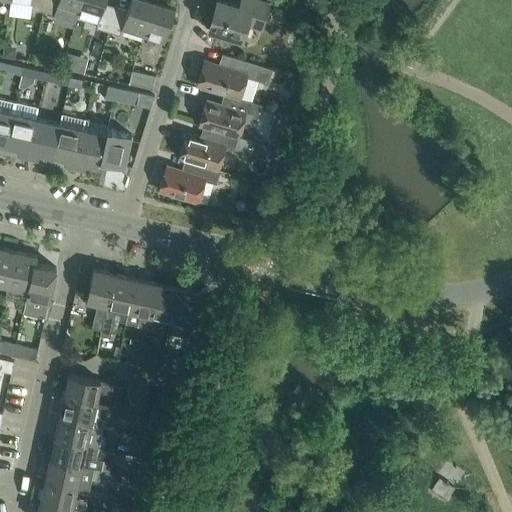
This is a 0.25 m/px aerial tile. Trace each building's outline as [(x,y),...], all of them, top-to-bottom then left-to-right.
[(43,10),(45,0),(11,0),(11,7),(31,10),(43,10)] [(76,20),(77,14),(81,0),(45,0),(43,10),(76,20)] [(108,30),(116,5),(105,2),(105,0),(81,0),(77,14),(99,21),(97,27),(108,30)] [(143,35),(154,0),(152,0),(130,0),(128,9),(116,5),(108,30),(121,34),(122,28),(143,35)] [(175,7),(154,0),(143,35),(165,41),(175,7)] [(219,0),(217,0),(209,29),(242,39),(247,23),(261,27),(269,2),(261,0),(242,0),(240,7),(219,0)] [(5,46),(4,55),(13,57),(13,51),(10,47),(5,46)] [(197,85),(230,95),(241,98),(241,97),(247,76),(269,83),(273,69),(233,56),(229,67),(205,59),(197,85)] [(11,62),(9,71),(22,74),(24,65),(11,62)] [(24,65),(22,74),(34,77),(36,68),(24,65)] [(132,69),(130,82),(153,88),(156,75),(132,69)] [(58,73),(56,81),(68,84),(70,75),(58,73)] [(81,87),(83,78),(70,75),(68,84),(81,87)] [(114,98),(117,86),(109,84),(106,96),(114,98)] [(136,103),(139,91),(117,86),(114,98),(136,103)] [(262,104),(241,97),(241,98),(230,95),(227,105),(208,99),(200,124),(209,127),(210,126),(238,136),(238,135),(242,123),(247,125),(249,125),(252,123),(257,119),(262,104)] [(0,142),(5,144),(14,103),(0,100),(0,142)] [(37,109),(14,103),(5,144),(18,147),(17,152),(28,155),(36,117),(37,109)] [(75,165),(84,119),(61,114),(59,122),(52,155),(65,158),(64,162),(75,165)] [(52,155),(59,122),(36,117),(28,155),(38,157),(39,152),(52,155)] [(99,165),(108,128),(108,125),(84,119),(75,165),(85,167),(86,162),(99,165)] [(251,151),(255,140),(238,135),(238,136),(210,126),(209,127),(206,138),(187,132),(179,157),(190,161),(190,159),(218,169),(218,168),(219,168),(225,147),(245,153),(247,152),(251,151)] [(132,134),(108,128),(99,165),(110,168),(111,162),(124,166),(132,134)] [(221,169),(219,168),(218,168),(218,169),(190,159),(190,161),(187,171),(167,165),(159,190),(198,202),(205,179),(216,183),(221,169)] [(0,282),(7,284),(15,249),(0,246),(0,282)] [(34,261),(35,261),(37,254),(15,249),(7,284),(27,288),(28,289),(34,261)] [(49,300),(53,279),(56,266),(35,261),(34,261),(28,289),(27,288),(25,295),(49,300)] [(102,330),(114,272),(93,267),(86,299),(97,302),(91,327),(101,330),(102,330)] [(128,309),(136,277),(114,272),(102,330),(101,330),(100,334),(110,336),(117,306),(128,309)] [(147,326),(157,282),(136,277),(128,309),(126,321),(137,324),(147,326)] [(170,319),(178,287),(157,282),(147,326),(156,328),(159,316),(170,319)] [(203,326),(206,310),(196,308),(199,292),(178,287),(170,319),(168,331),(189,336),(192,323),(203,326)] [(35,359),(38,348),(28,346),(26,356),(35,359)] [(125,361),(125,362),(137,365),(138,363),(139,359),(126,356),(125,361)] [(0,357),(0,376),(1,377),(2,369),(12,371),(14,360),(4,358),(0,357)] [(111,393),(113,382),(69,372),(64,394),(96,401),(98,390),(111,393)] [(172,396),(157,392),(152,414),(167,417),(172,396)] [(108,404),(96,401),(64,394),(59,415),(103,425),(108,404)] [(167,417),(152,414),(150,423),(164,426),(167,417)] [(98,446),(103,425),(59,415),(55,436),(98,446)] [(96,457),(98,446),(55,436),(50,457),(94,467),(102,469),(104,459),(96,457)] [(91,477),(94,467),(50,457),(45,478),(77,485),(79,474),(91,477)] [(74,497),(77,485),(45,478),(40,499),(84,509),(87,499),(74,497)] [(456,489),(440,479),(432,492),(433,493),(435,494),(436,495),(448,502),(456,489)] [(86,511),(87,510),(84,509),(40,499),(37,511),(86,511)]
